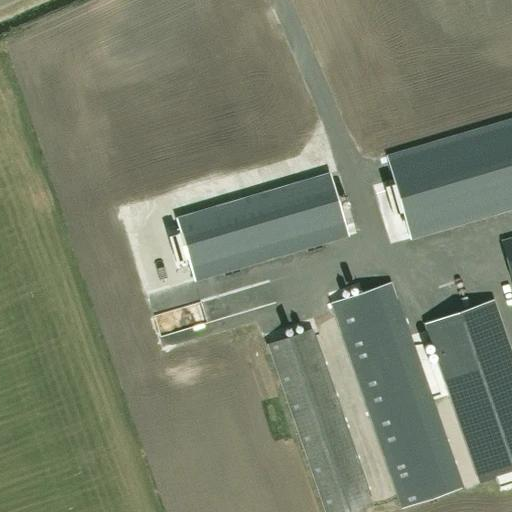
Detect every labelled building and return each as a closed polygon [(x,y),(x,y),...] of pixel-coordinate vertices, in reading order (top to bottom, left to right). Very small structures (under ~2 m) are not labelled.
[(511,119),(386,157),(409,238),(511,207),(511,119)] [(329,173),(175,217),(190,270),(344,226),(329,173)] [(511,239),(502,243),(511,278),(511,239)] [(390,283),(331,303),(401,508),(459,489),(390,283)] [(511,353),(494,301),(427,324),(482,481),(511,470),(511,353)] [(309,330),(266,344),(324,511),(352,511),(370,506),(309,330)]
